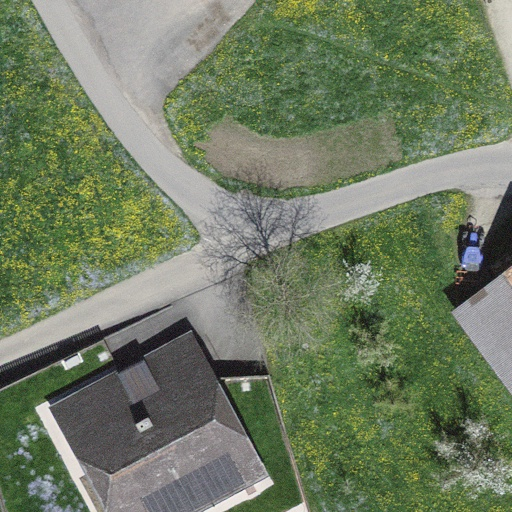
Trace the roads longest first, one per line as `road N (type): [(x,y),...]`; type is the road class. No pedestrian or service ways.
road 1 (unclassified): [(69,0),(120,104),(214,213),(277,220),(511,162)]
road 2 (track): [(214,213),(60,349),(0,369)]
